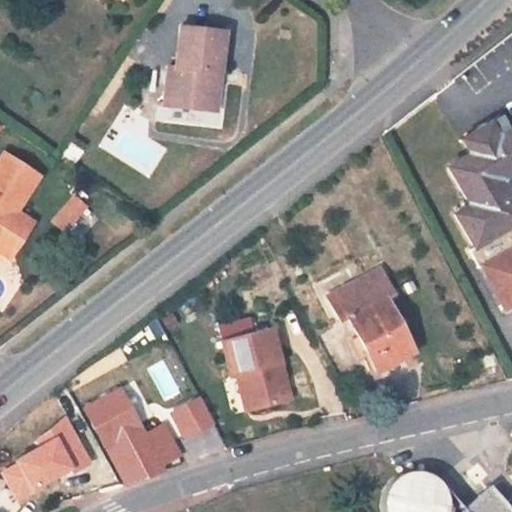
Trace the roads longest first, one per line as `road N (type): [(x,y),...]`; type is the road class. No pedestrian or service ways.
road 1 (secondary): [(0,414),(466,0)]
road 2 (unclassified): [(121,511),(266,459),(511,397)]
